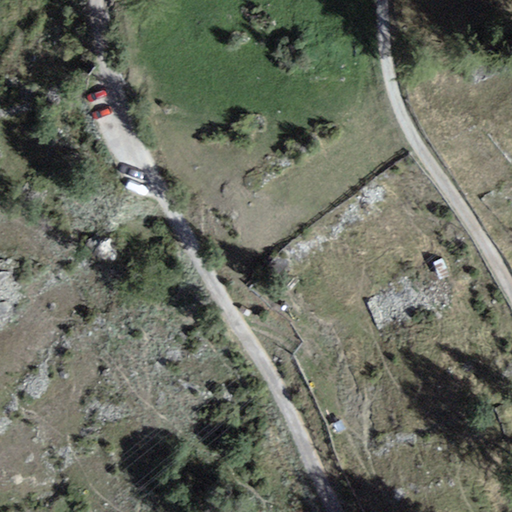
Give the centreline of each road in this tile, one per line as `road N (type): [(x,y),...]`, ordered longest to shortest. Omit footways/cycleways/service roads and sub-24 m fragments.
road 1 (unclassified): [(90,0),(102,78),(262,363),(331,511)]
road 2 (unclassified): [(381,0),(379,55),(413,144),(511,306)]
